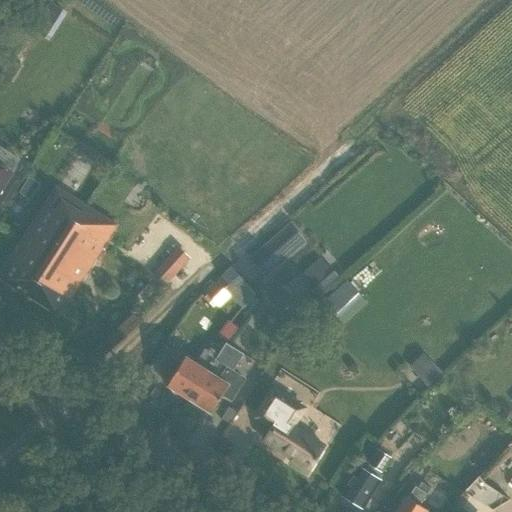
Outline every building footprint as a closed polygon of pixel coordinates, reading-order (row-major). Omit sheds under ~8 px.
[(34,33),(48,41),(66,11),(52,3),(34,33)] [(13,61),(11,60),(1,76),(14,84),(24,67),(20,65),(23,59),(17,55),(13,61)] [(0,193),(12,174),(0,166),(0,193)] [(39,185),(29,178),(19,194),(30,200),(39,185)] [(69,199),(55,190),(0,275),(0,278),(29,297),(87,207),(71,197),(69,199)] [(14,225),(25,208),(13,201),(3,218),(14,225)] [(117,226),(87,207),(29,297),(59,317),(117,226)] [(152,274),(165,286),(189,259),(176,247),(152,274)] [(307,286),(316,296),(338,276),(328,266),(307,286)] [(229,295),(240,306),(254,293),(230,267),(221,276),(222,278),(208,291),(219,303),(229,295)] [(259,291),(287,317),(299,306),(270,280),(259,291)] [(347,283),(310,316),(329,337),(366,304),(347,283)] [(234,316),(223,336),(235,343),(247,323),(234,316)] [(215,360),(213,359),(218,353),(210,348),(208,351),(205,349),(195,365),(185,359),(168,386),(171,388),(172,390),(178,394),(181,394),(190,400),(215,360)] [(215,360),(190,400),(199,405),(200,408),(206,412),(208,411),(212,413),(222,396),(231,402),(246,379),(230,370),(232,367),(229,365),(232,360),(220,352),(215,360)] [(442,374),(424,355),(411,367),(428,386),(442,374)] [(273,389),(261,409),(271,416),(272,415),(278,419),(265,441),(293,459),(291,463),(307,474),(324,447),(292,427),(304,408),(284,396),(273,389)] [(363,509),(381,481),(377,478),(390,459),(378,451),(369,465),(370,465),(366,471),(360,468),(342,496),(363,509)] [(420,506),(427,494),(415,486),(408,498),(406,497),(396,511),(427,511),(428,511),(420,506)]
